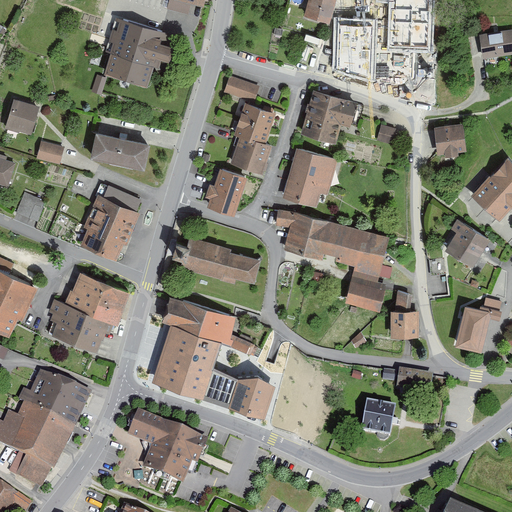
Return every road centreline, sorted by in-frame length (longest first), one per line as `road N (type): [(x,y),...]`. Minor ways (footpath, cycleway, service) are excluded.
road 1 (tertiary): [(511,409),(427,468),(380,479),(139,393)]
road 2 (residential): [(303,79),(385,100),(410,115),(418,271),(443,368)]
road 3 (residential): [(249,224),(274,246),(271,319),(304,347),(443,368)]
road 4 (residential): [(148,282),(0,219)]
road 5 (residential): [(249,224),(303,79)]
road 6 (tertiary): [(172,200),(214,54)]
road 7 (unclassified): [(48,511),(117,402)]
